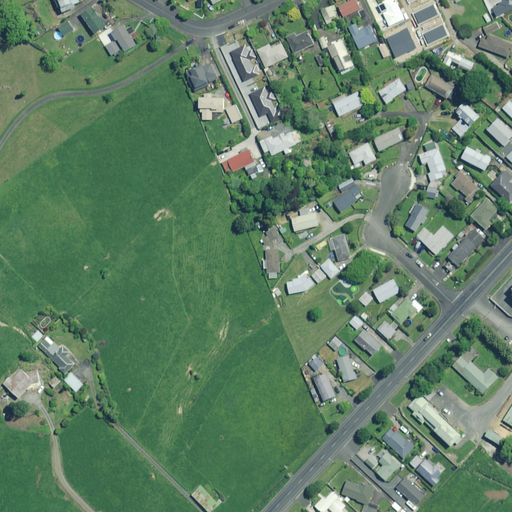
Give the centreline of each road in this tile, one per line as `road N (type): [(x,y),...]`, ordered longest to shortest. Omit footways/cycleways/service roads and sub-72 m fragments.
road 1 (secondary): [(271,511),(458,308)]
road 2 (residential): [(458,308),(378,233),(394,177)]
road 3 (residential): [(277,0),(208,28),(143,0)]
